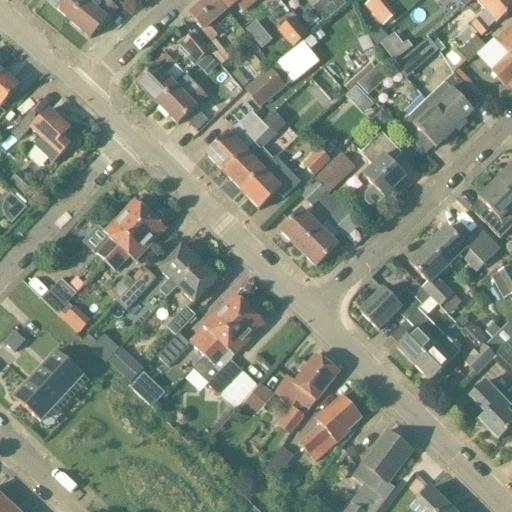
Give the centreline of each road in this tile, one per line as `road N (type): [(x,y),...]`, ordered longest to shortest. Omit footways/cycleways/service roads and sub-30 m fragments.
road 1 (residential): [(504,511),(310,312)]
road 2 (residential): [(310,312),(511,123)]
road 3 (residential): [(310,312),(132,134)]
road 4 (residential): [(0,274),(132,134)]
road 5 (residential): [(85,90),(178,0)]
